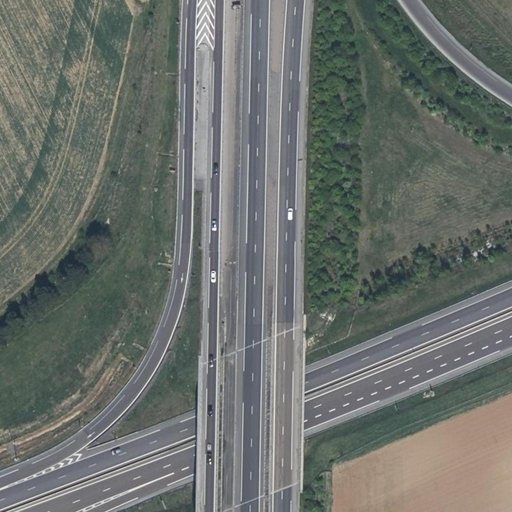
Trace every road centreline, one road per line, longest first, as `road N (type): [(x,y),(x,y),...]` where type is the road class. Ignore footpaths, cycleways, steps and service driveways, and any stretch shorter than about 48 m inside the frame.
road 1 (motorway): [(194,0),(188,256),(179,309),(156,362),(104,423),(60,455),(0,482)]
road 2 (motorway): [(511,297),(0,498)]
road 3 (motorway): [(223,0),(208,511)]
road 4 (motorway): [(263,0),(249,507)]
road 5 (motorway): [(283,497),(296,0)]
road 6 (motorway): [(142,478),(511,330)]
road 7 (motorway): [(511,96),(434,34),(409,0)]
